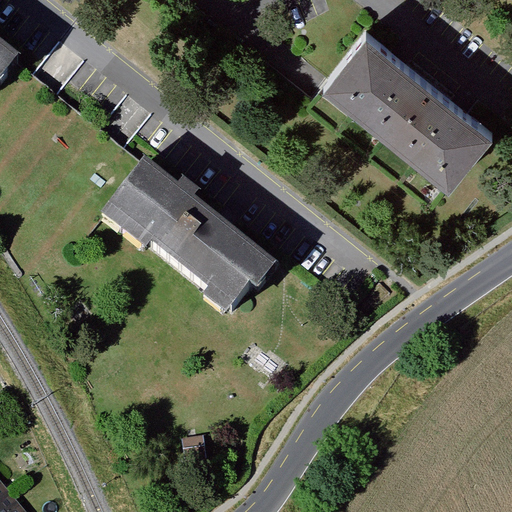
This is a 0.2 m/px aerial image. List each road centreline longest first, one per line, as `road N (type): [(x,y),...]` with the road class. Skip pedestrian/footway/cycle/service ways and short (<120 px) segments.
road 1 (residential): [(370,261),(24,0)]
road 2 (residential): [(511,260),(434,311),(351,383),(253,511)]
